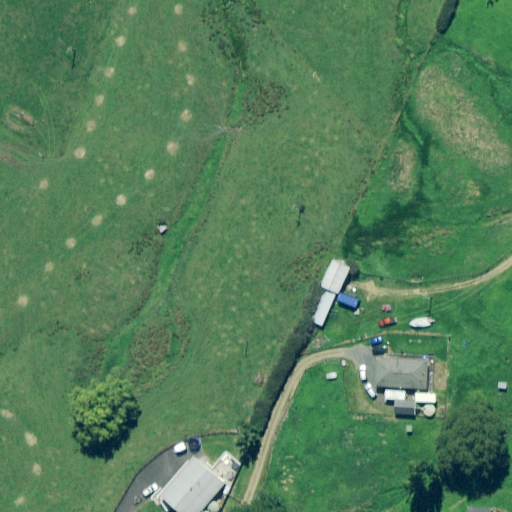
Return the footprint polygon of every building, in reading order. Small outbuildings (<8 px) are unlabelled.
[(338,293),(341,295),(352,270),(335,262),(324,287),(327,288),(312,322),(323,327),(338,293)] [(430,363),(380,360),(378,387),(428,390),(430,363)] [(416,403),(397,402),(397,416),(416,417),(416,403)] [(205,511),(228,486),(196,457),(162,495),(181,511),(205,511)] [(216,501),(206,511),(221,511),(224,509),(216,501)]
